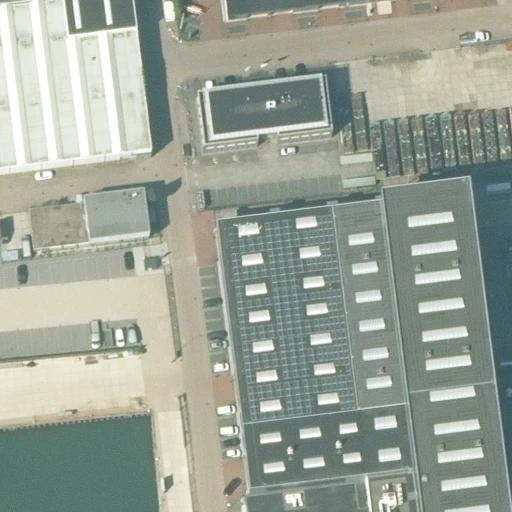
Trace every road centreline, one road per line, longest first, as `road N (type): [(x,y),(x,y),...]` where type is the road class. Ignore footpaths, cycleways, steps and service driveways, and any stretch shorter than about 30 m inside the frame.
road 1 (unclassified): [(167,72),(511,30)]
road 2 (unclassified): [(223,511),(177,179)]
road 3 (unknown): [(0,388),(204,355)]
road 4 (unclassified): [(0,201),(177,179)]
